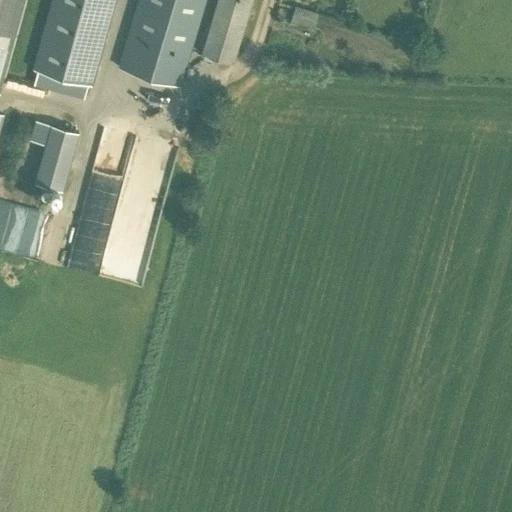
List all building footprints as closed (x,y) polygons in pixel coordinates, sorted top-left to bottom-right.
[(0,0),(0,126),(4,112),(0,110),(0,87),(24,0),(0,0)] [(51,0),(32,68),(37,69),(33,83),(85,97),(88,84),(92,85),(115,0),(51,0)] [(137,0),(117,66),(181,84),(182,79),(188,80),(190,71),(185,70),(206,0),(216,0),(201,53),(233,62),(251,0),(137,0)] [(294,4),(289,21),(314,28),(319,11),(294,4)] [(77,129),(35,118),(30,138),(44,142),(35,179),(63,186),(77,129)]
